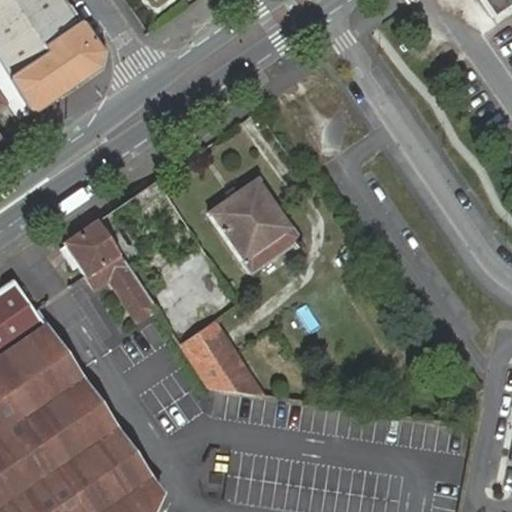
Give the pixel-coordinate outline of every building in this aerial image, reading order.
[(0,0),(0,68),(8,81),(48,56),(44,50),(81,25),(63,0),(0,0)] [(511,0),(484,0),(495,16),(511,4),(511,0)] [(101,54),(81,25),(44,50),(48,56),(8,81),(19,98),(30,115),(97,69),(101,54)] [(8,81),(0,68),(0,110),(6,107),(19,98),(8,81)] [(253,178),(204,213),(247,278),(298,242),(253,178)] [(96,223),(153,311),(204,389),(252,397),(261,399),(213,321),(238,304),(154,182),(96,223)] [(96,223),(61,246),(91,290),(108,278),(140,321),(153,311),(96,223)] [(0,511),(150,511),(161,493),(7,283),(0,287),(0,511)]
